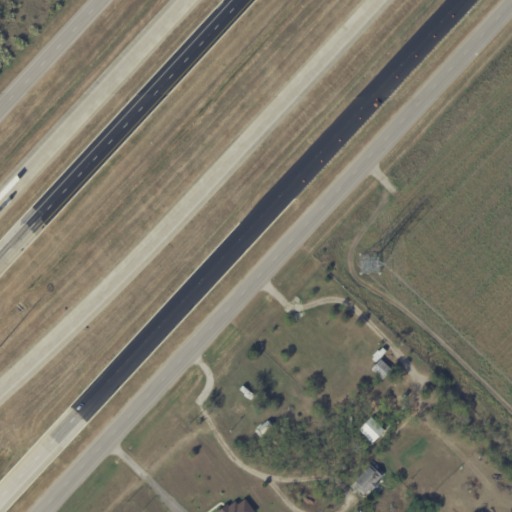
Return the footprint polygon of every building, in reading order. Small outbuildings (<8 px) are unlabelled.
[(249,401),(236,415),(230,409),(234,405),(231,402),(234,400),(232,399),(239,391),(249,401)] [(399,396),(400,398),(399,400),(402,403),(394,411),(391,408),(390,409),(387,406),(397,395),(399,396)] [(384,430),(370,416),(357,428),(371,443),(384,430)] [(381,476),(375,483),(377,485),(370,491),(369,490),(364,495),(353,484),(355,483),(354,481),(370,465),(381,476)] [(215,511),(253,511),(242,499),(235,504),(231,499),(215,511)]
